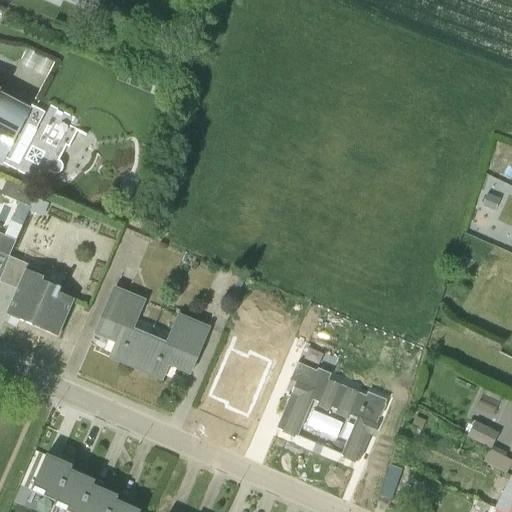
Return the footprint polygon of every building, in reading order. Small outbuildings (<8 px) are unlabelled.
[(0,168),(2,169),(4,164),(9,165),(27,130),(35,134),(43,117),(31,110),(29,112),(0,97),(0,168)] [(35,197),(6,184),(0,196),(0,198),(18,207),(4,240),(0,238),(0,257),(8,261),(35,197)] [(47,208),(33,202),(28,215),(41,222),(47,208)] [(0,280),(8,261),(0,257),(0,280)] [(5,318),(57,341),(73,304),(58,298),(60,293),(59,293),(41,286),(43,282),(27,275),(28,270),(8,261),(0,280),(0,286),(15,294),(5,318)] [(133,333),(145,304),(112,291),(92,338),(113,347),(107,363),(134,374),(149,340),(133,333)] [(149,340),(134,374),(161,385),(167,370),(189,379),(209,332),(177,318),(164,347),(149,340)] [(288,385),(293,387),(275,432),(280,434),(280,437),(292,442),(293,440),(295,441),(310,404),(308,403),(312,393),(309,392),(315,375),(295,367),(288,385)] [(355,422),(339,459),(356,467),(369,440),(371,440),(385,405),(366,396),(364,400),(327,384),(328,378),(316,373),(315,375),(309,392),(312,393),(308,403),(310,404),(316,407),(315,410),(327,416),(330,412),(335,414),(334,418),(346,423),(347,419),(355,422)] [(406,429),(401,438),(414,443),(423,425),(414,420),(409,430),(406,429)] [(496,437),(472,425),(464,440),(487,453),(496,437)] [(487,453),(481,465),(504,478),(511,465),(487,453)] [(55,506),(70,471),(61,467),(60,469),(43,462),(28,495),(55,506)] [(379,500),(388,503),(399,473),(388,470),(379,500)] [(56,511),(80,511),(93,485),(69,474),(53,510),(56,511)] [(511,511),(511,479),(509,478),(492,511),(495,511),(511,511)] [(110,511),(116,500),(92,489),(80,511),(110,511)] [(495,511),(492,511),(488,509),(488,510),(474,503),(470,509),(476,511),(495,511)]
